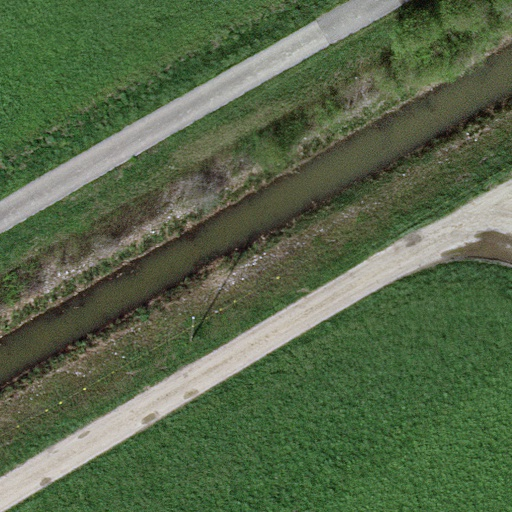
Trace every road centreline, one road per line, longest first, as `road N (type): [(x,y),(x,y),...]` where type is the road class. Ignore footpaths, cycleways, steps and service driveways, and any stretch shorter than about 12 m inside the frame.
road 1 (track): [(0,511),(511,207)]
road 2 (track): [(394,0),(0,225)]
